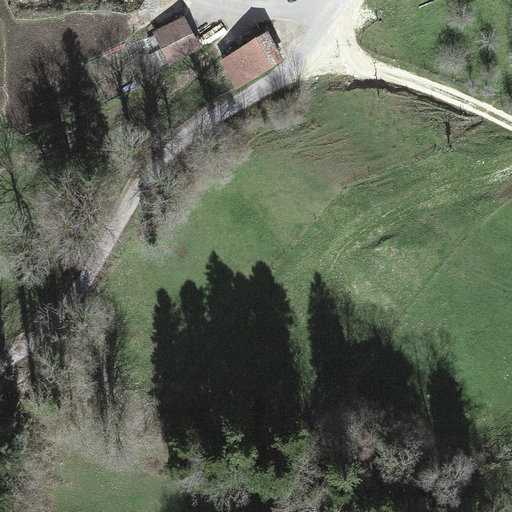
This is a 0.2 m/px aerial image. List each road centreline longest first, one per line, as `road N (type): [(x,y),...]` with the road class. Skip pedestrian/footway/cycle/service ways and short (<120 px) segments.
road 1 (unclassified): [(344,0),(305,55),(179,160),(40,330),(0,352)]
road 2 (track): [(511,111),(419,68),(319,41)]
road 3 (track): [(0,185),(19,184),(110,252)]
